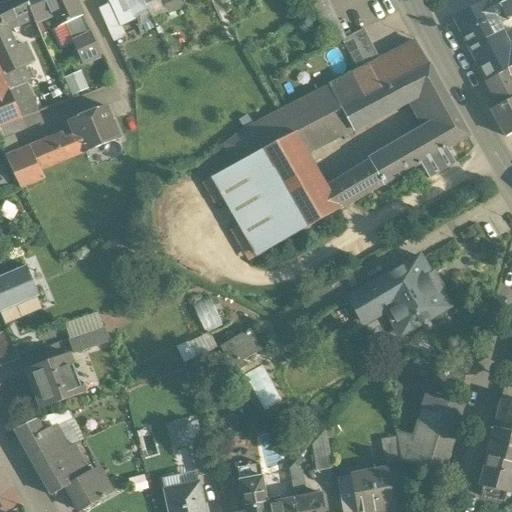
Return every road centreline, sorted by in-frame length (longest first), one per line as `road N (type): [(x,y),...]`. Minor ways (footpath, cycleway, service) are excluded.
road 1 (residential): [(444,511),(511,290)]
road 2 (tertiary): [(511,179),(410,0)]
